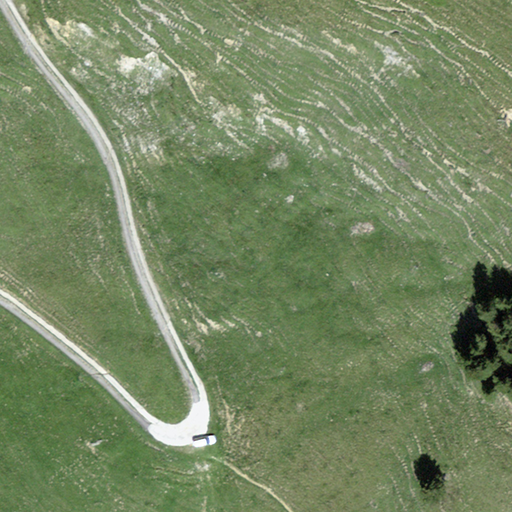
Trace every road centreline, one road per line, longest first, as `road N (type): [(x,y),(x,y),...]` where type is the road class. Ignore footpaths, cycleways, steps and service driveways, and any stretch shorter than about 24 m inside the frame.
road 1 (track): [(3,0),(116,169),(147,283),(199,398),(197,423),(185,436)]
road 2 (track): [(185,436),(158,433),(0,299)]
